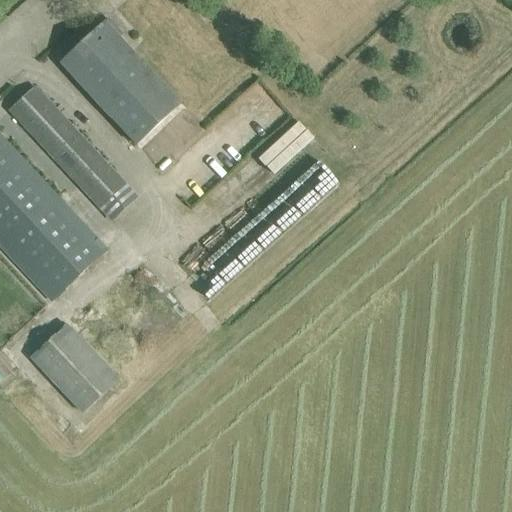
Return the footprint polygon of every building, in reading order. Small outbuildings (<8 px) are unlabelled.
[(180,103),(119,37),(105,22),(61,63),(136,144),(180,103)] [(125,184),(48,102),(35,88),(10,110),(100,207),(125,184)] [(296,121),(259,155),(276,174),(313,141),(296,121)] [(107,250),(7,141),(0,134),(0,231),(58,295),(107,250)] [(119,379),(67,325),(30,359),(82,414),(119,379)] [(63,416),(57,421),(66,430),(72,425),(63,416)]
